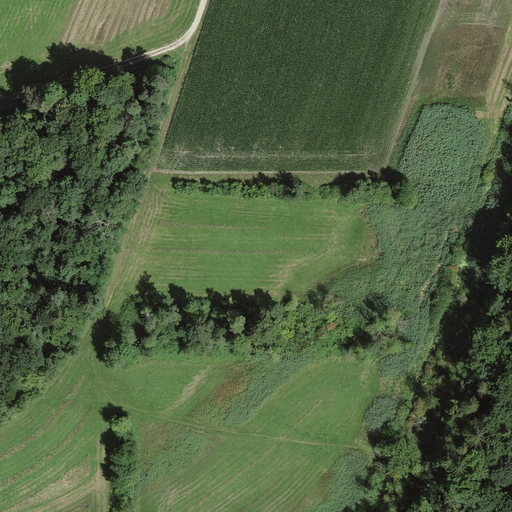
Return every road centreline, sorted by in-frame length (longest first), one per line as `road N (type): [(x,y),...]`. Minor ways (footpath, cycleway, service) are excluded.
road 1 (track): [(191,28),(85,306),(0,415)]
road 2 (track): [(0,100),(171,44),(191,28)]
road 3 (track): [(511,322),(492,424),(441,511)]
